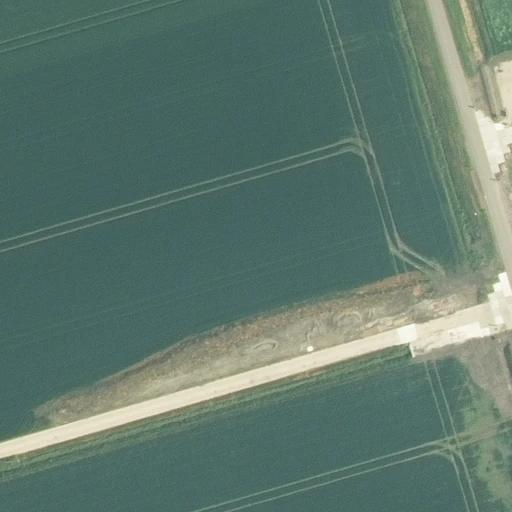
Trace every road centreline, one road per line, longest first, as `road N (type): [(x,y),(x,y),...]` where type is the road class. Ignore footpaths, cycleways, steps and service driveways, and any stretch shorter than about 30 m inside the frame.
road 1 (track): [(0,451),(511,303)]
road 2 (tertiary): [(511,276),(432,0)]
